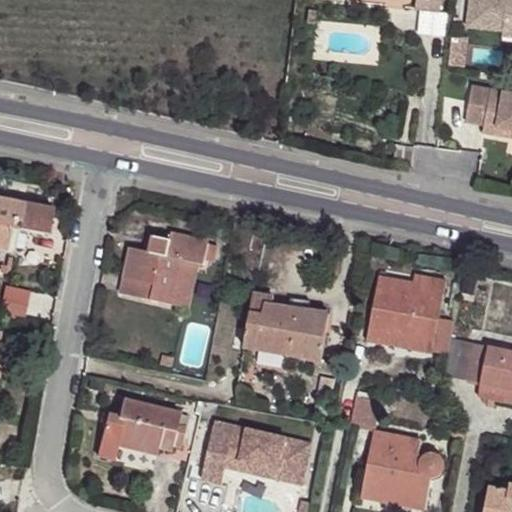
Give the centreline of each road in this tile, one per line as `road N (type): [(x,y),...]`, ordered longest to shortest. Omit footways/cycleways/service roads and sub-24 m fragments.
road 1 (secondary): [(104,160),(511,247)]
road 2 (secondary): [(511,220),(109,129)]
road 3 (residential): [(104,160),(41,476),(63,511)]
